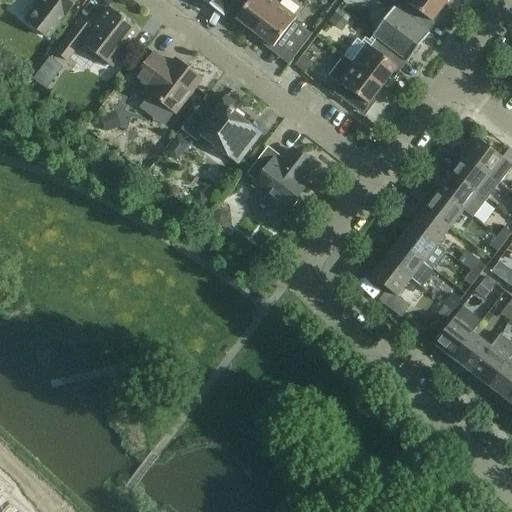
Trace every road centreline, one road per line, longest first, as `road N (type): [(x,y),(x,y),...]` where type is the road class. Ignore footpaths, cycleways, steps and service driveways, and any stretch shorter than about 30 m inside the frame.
road 1 (residential): [(511,494),(302,282),(381,177)]
road 2 (residential): [(381,177),(149,0)]
road 3 (residential): [(381,177),(453,80)]
